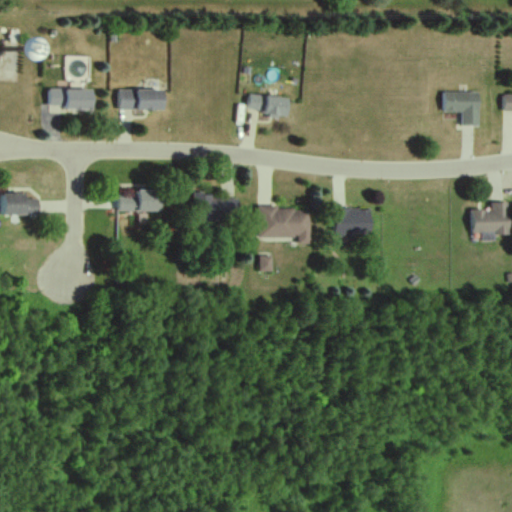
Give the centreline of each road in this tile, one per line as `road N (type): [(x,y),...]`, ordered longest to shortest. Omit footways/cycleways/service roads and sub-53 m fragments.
road 1 (residential): [(0,140),(354,168),(511,161)]
road 2 (residential): [(76,152),(74,252),(65,285)]
